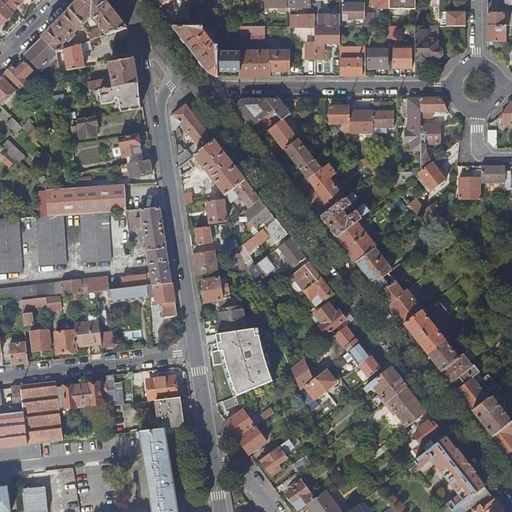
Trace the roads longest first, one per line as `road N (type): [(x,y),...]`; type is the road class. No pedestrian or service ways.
road 1 (secondary): [(204,97),(511,491)]
road 2 (residential): [(476,86),(228,88),(204,97)]
road 3 (residential): [(196,352),(160,129)]
road 4 (residential): [(196,352),(0,375)]
